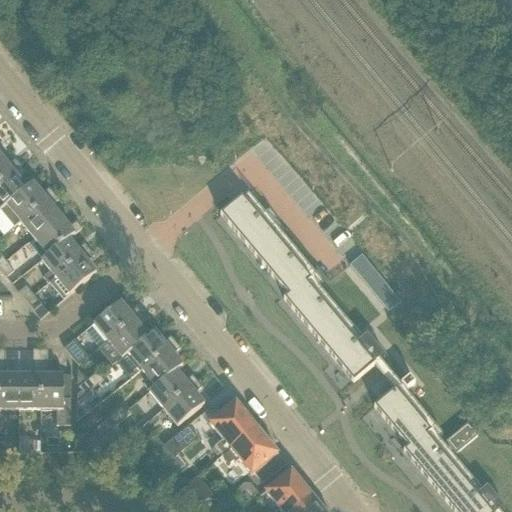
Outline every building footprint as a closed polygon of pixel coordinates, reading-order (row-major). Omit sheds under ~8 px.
[(0,157),(0,183),(19,167),(15,161),(8,167),(0,157)] [(19,167),(0,183),(0,212),(6,207),(26,190),(17,179),(24,173),(19,167)] [(32,184),(26,190),(6,207),(0,212),(0,213),(13,229),(20,224),(53,196),(49,190),(41,196),(32,184)] [(53,196),(20,224),(33,240),(60,218),(51,208),(58,202),(53,196)] [(241,199),(220,216),(288,297),(284,301),(353,384),(374,367),(306,286),(311,282),(241,199)] [(60,218),(33,240),(47,257),(68,241),(81,230),(76,223),(69,229),(60,218)] [(47,257),(41,262),(50,273),(43,279),(48,285),(49,284),(55,279),(89,252),(84,246),(77,251),(68,241),(47,257)] [(89,252),(55,279),(49,284),(63,302),(96,275),(86,263),(93,257),(89,252)] [(361,256),(349,267),(388,313),(400,303),(361,256)] [(6,263),(0,267),(0,272),(6,279),(14,273),(6,263)] [(26,304),(34,297),(26,288),(18,294),(26,304)] [(41,306),(34,297),(26,304),(33,313),(41,306)] [(107,343),(141,315),(136,310),(129,315),(120,304),(93,326),(107,343)] [(146,321),(141,315),(107,343),(121,361),(148,338),(139,327),(146,321)] [(154,333),(148,338),(121,361),(129,370),(125,374),(131,381),(141,372),(175,344),(170,338),(163,344),(154,333)] [(74,342),(64,350),(78,367),(88,359),(74,342)] [(141,372),(155,388),(175,372),(176,372),(182,367),(173,356),(180,350),(175,344),(141,372)] [(32,360),(48,360),(47,352),(32,352),(32,360)] [(18,378),(18,412),(40,412),(40,369),(46,369),(46,370),(47,370),(48,360),(32,360),(32,377),(18,378)] [(0,368),(0,412),(18,412),(18,378),(4,378),(4,369),(3,369),(0,368)] [(40,369),(40,412),(56,412),(56,428),(70,428),(70,401),(62,401),(62,378),(47,378),(47,370),(46,370),(46,369),(40,369)] [(175,372),(155,388),(148,394),(163,411),(196,383),(192,377),(185,383),(176,372),(175,372)] [(87,381),(94,389),(103,382),(96,374),(87,381)] [(409,379),(400,387),(401,388),(405,393),(414,386),(409,379)] [(94,389),(87,381),(78,389),(84,397),(94,389)] [(201,389),(196,383),(163,411),(177,428),(204,406),(194,395),(201,389)] [(395,391),(374,409),(408,449),(403,453),(452,511),(488,511),(426,438),(430,434),(395,391)] [(222,458),(256,430),(235,404),(209,425),(222,441),(214,448),(222,458)] [(124,407),(114,415),(121,423),(130,415),(124,407)] [(114,415),(105,422),(110,429),(112,431),(121,423),(114,415)] [(467,426),(445,444),(455,456),(477,438),(467,426)] [(188,427),(163,447),(173,460),(198,439),(188,427)] [(256,430),(222,458),(228,466),(233,462),(235,465),(238,461),(251,477),(254,475),(262,486),(286,466),(256,430)] [(155,454),(163,447),(155,438),(147,444),(155,454)] [(38,442),(28,442),(28,451),(38,451),(38,442)] [(74,442),(74,454),(86,454),(86,442),(74,442)] [(0,443),(0,453),(11,454),(11,444),(0,443)] [(294,511),(312,498),(291,472),(264,494),(279,511),(278,511),(294,511)] [(184,489),(199,507),(207,501),(212,496),(197,479),(184,489)] [(207,501),(199,507),(203,511),(233,511),(241,506),(235,499),(234,498),(231,495),(230,494),(222,501),(207,501)] [(312,498),(294,511),(323,511),(315,502),(312,498)]
